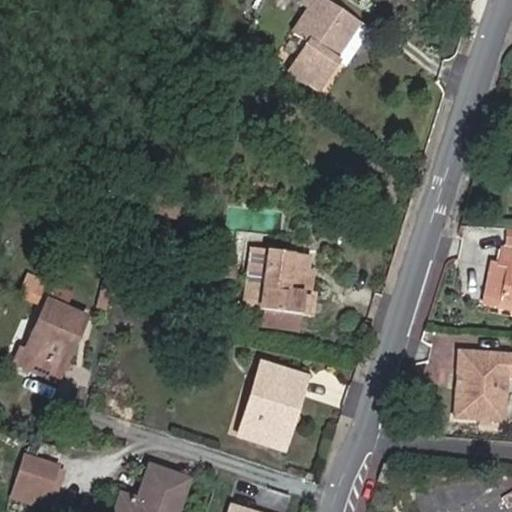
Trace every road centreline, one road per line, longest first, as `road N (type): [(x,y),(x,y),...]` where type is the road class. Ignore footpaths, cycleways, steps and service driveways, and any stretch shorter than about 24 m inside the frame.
road 1 (residential): [(506,0),(347,511)]
road 2 (unknown): [(371,434),(511,447)]
